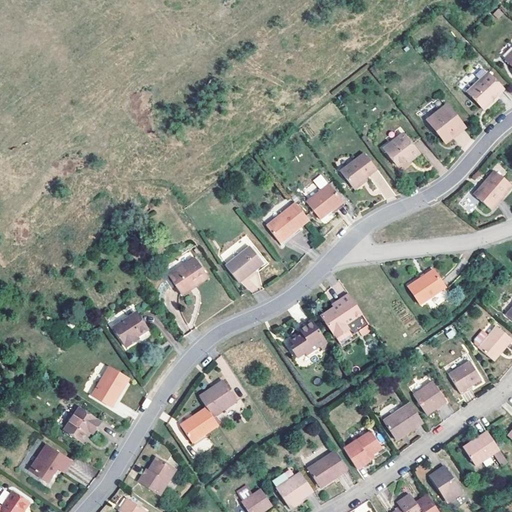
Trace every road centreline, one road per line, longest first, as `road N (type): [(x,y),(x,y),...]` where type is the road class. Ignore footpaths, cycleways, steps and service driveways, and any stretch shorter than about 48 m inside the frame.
road 1 (residential): [(346,245),(298,291),(194,353),(83,511)]
road 2 (residential): [(511,384),(336,511)]
road 3 (residential): [(346,245),(373,221),(454,179),(511,118)]
road 4 (residential): [(511,229),(371,255),(346,245)]
